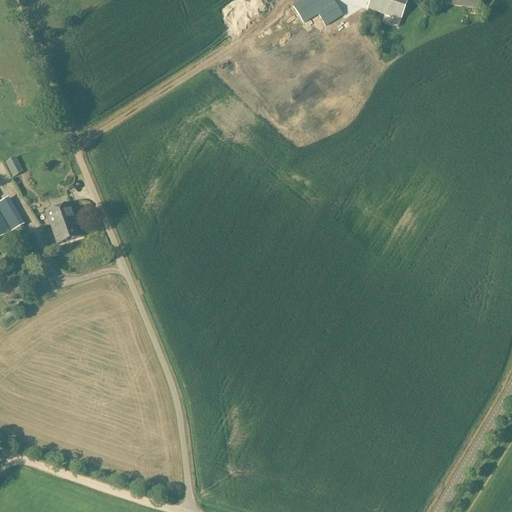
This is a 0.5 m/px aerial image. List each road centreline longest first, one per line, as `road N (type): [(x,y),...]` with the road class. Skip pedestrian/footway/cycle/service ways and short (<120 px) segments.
road 1 (unclassified): [(189,511),(165,367),(16,0)]
road 2 (track): [(0,450),(183,511)]
road 3 (tertiary): [(437,511),(511,387)]
